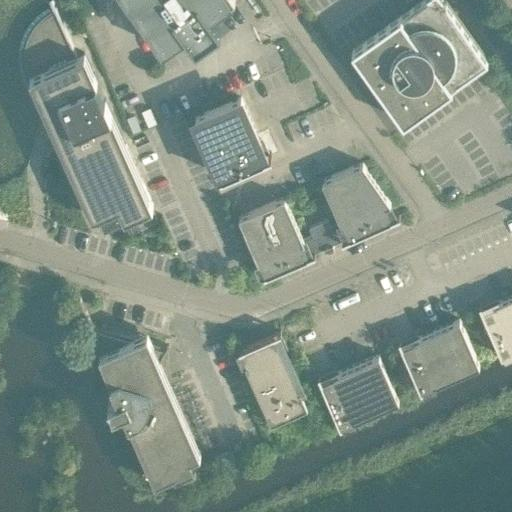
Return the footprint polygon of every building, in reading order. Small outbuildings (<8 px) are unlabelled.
[(124,216),(153,203),(84,50),(77,53),(53,0),(51,1),(54,8),(50,10),(43,14),(38,19),(34,24),(30,30),(27,36),(25,43),(24,50),(24,56),(25,63),(26,70),(28,76),(31,82),(36,88),(92,215),(100,211),(104,220),(123,212),(124,216)] [(227,0),(129,0),(162,47),(186,30),(196,43),(221,25),(211,12),(227,0)] [(379,97),(379,100),(381,100),(380,95),(385,94),(403,120),(487,60),(444,0),(417,0),(351,47),(370,73),(367,77),(363,75),(362,77),(365,78),(367,79),(369,81),(371,83),(373,85),(375,87),(376,90),(377,92),(378,95),(379,97)] [(221,174),(272,152),(271,150),(264,154),(262,150),(266,148),(262,139),(260,140),(241,96),(195,116),(214,161),(216,160),(221,172),(220,173),(221,174)] [(362,161),(322,178),(341,223),(345,232),(347,231),(349,235),(348,235),(349,237),(400,214),(399,213),(391,216),(386,204),(390,202),(390,200),(362,161)] [(345,232),(341,223),(332,227),(328,217),(309,226),(313,235),(304,239),(284,195),(238,215),(258,260),(259,259),(265,271),(263,272),(264,274),(309,254),(308,253),(307,253),(306,249),(322,242),(325,249),(334,245),(331,238),(345,232)] [(483,308),(481,309),(501,353),(502,353),(502,351),(511,346),(511,293),(495,301),(494,299),(485,303),(487,307),(483,309),(483,308)] [(479,363),(459,317),(414,337),(413,334),(404,338),(406,343),(402,344),(402,343),(400,344),(420,389),(422,388),(421,386),(433,381),(434,383),(479,363)] [(194,463),(190,455),(200,451),(159,358),(168,344),(167,343),(164,348),(153,345),(147,330),(130,338),(87,326),(111,377),(107,378),(115,395),(105,400),(111,411),(121,407),(154,479),(174,471),(175,473),(195,464),(195,463),(194,463)] [(274,333),(274,332),(238,347),(239,349),(241,348),(247,361),(244,362),(270,420),(307,404),(299,387),(298,388),(279,347),(285,344),(281,335),(275,337),(273,334),(274,333)] [(322,379),(320,380),(340,424),(341,423),(341,422),(353,416),(354,418),(398,398),(378,353),(334,372),(333,370),(324,374),(326,378),(322,380),(322,379)]
